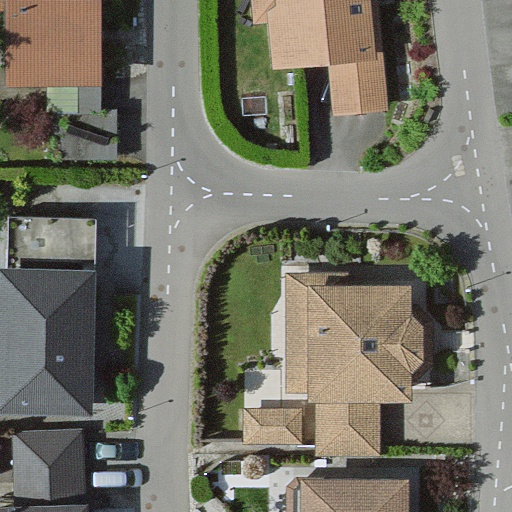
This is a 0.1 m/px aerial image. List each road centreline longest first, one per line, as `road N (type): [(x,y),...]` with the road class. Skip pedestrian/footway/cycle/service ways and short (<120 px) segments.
road 1 (residential): [(172,194),(169,511)]
road 2 (residential): [(172,194),(481,200)]
road 3 (residential): [(481,200),(454,0)]
road 4 (residential): [(165,0),(172,194)]
road 5 (residential): [(511,358),(481,200)]
